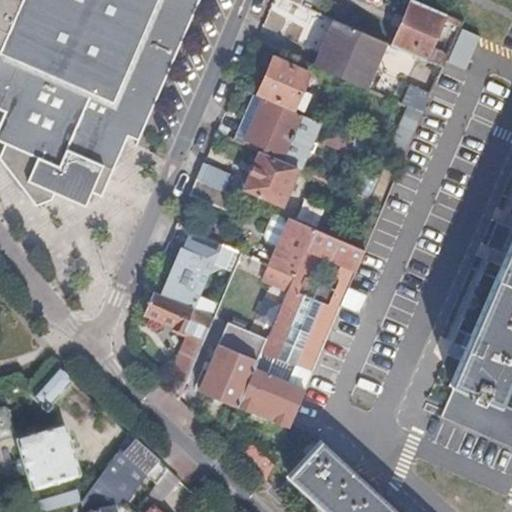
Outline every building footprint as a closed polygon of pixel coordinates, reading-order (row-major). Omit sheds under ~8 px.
[(24,0),(14,24),(0,56),(0,112),(7,116),(0,131),(0,144),(8,148),(1,163),(38,209),(55,204),(58,197),(64,183),(95,196),(104,200),(131,140),(141,144),(145,134),(203,0),(24,0)] [(0,0),(0,56),(14,24),(24,0),(0,0)] [(448,17),(413,2),(394,46),(444,68),(449,56),(434,50),(448,17)] [(344,24),(336,21),(316,68),(367,89),(387,43),(344,24)] [(309,74),(274,59),(259,95),(294,110),(309,74)] [(378,73),(373,88),(393,94),(398,80),(378,73)] [(320,124),(264,100),(247,141),(276,154),(274,159),(298,170),(300,170),(308,153),(314,155),(318,145),(312,143),(320,124)] [(422,119),(411,114),(393,156),(404,160),(422,119)] [(352,151),(357,140),(329,128),(324,142),(351,154),(352,151)] [(352,151),(373,161),(378,149),(357,140),(352,151)] [(393,156),(383,151),(379,159),(401,169),(404,160),(393,156)] [(274,159),(262,154),(246,191),(282,207),(298,170),(274,159)] [(232,177),(204,165),(197,181),(225,192),(232,177)] [(418,186),(397,177),(384,207),(382,212),(377,224),(371,236),(365,252),(366,252),(342,308),(360,316),(368,298),(370,299),(418,186)] [(197,181),(191,196),(230,213),(236,197),(225,192),(197,181)] [(88,211),(95,196),(64,183),(58,197),(88,211)] [(377,204),(375,209),(382,212),(384,207),(377,204)] [(375,209),(370,221),(377,224),(382,212),(375,209)] [(454,386),(498,405),(511,372),(511,209),(510,214),(511,214),(511,227),(510,227),(505,225),(494,249),(499,251),(507,254),(503,265),(494,261),(490,259),(484,273),(496,279),(472,334),(459,329),(453,342),(458,344),(466,348),(461,359),(450,384),(454,386)] [(316,231),(275,214),(265,237),(268,244),(279,249),(271,267),(275,269),(296,278),(316,231)] [(370,221),(364,233),(371,236),(377,224),(370,221)] [(279,368),(281,361),(313,375),(342,308),(366,252),(365,252),(358,249),(316,231),(296,278),(290,293),(268,341),(263,353),(274,358),(271,365),(272,365),(279,368)] [(221,246),(191,233),(163,298),(193,311),(221,246)] [(371,236),(364,233),(358,249),(365,252),(371,236)] [(503,265),(507,254),(499,251),(494,261),(503,265)] [(275,269),(268,283),(290,293),(296,278),(275,269)] [(154,294),(145,315),(184,333),(184,331),(197,337),(205,340),(214,320),(193,311),(163,298),(154,294)] [(268,341),(228,324),(199,390),(239,407),(255,371),(263,353),(268,341)] [(181,353),(170,377),(185,385),(203,345),(195,342),(189,339),(183,353),(181,353)] [(466,348),(458,344),(453,356),(461,359),(466,348)] [(271,365),(274,358),(263,353),(255,371),(268,376),(272,365),(271,365)] [(59,369),(31,399),(46,415),(72,386),(59,369)] [(239,407),(252,413),(250,417),(271,426),(273,422),(290,429),(306,392),(268,376),(255,371),(239,407)] [(511,411),(498,405),(454,386),(439,419),(511,451),(511,411)] [(0,424),(9,422),(6,410),(2,408),(0,408),(0,424)] [(9,422),(0,424),(0,441),(10,439),(13,435),(9,422)] [(65,432),(17,446),(31,495),(78,480),(65,432)] [(118,453),(146,479),(158,466),(128,439),(118,453)] [(251,445),(239,458),(266,483),(274,466),(251,445)] [(290,480),(324,511),(393,511),(321,445),(290,480)] [(81,505),(80,507),(81,511),(111,511),(113,511),(120,511),(146,479),(118,453),(81,505)] [(137,511),(152,511),(178,485),(167,474),(137,511)] [(60,499),(63,511),(80,507),(81,505),(78,494),(60,499)]
